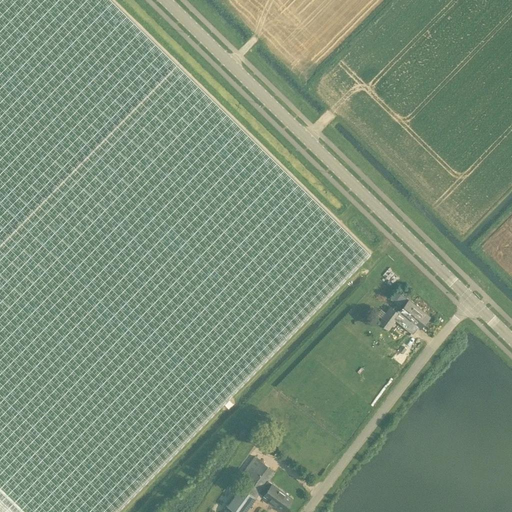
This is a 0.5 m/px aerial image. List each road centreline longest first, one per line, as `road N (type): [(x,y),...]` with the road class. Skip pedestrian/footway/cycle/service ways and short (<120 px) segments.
road 1 (tertiary): [(165,0),(472,302)]
road 2 (unclassified): [(309,511),(472,302)]
